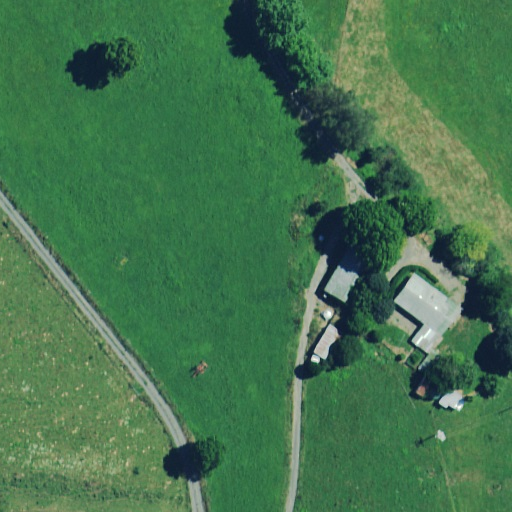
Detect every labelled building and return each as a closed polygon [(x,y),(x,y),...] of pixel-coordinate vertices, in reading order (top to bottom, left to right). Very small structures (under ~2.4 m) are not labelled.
[(373,266),(346,251),(323,292),(350,307),(373,266)] [(459,308),(412,275),(392,303),(424,325),(411,343),(427,354),(459,308)] [(479,289),(462,275),(457,282),(473,295),(479,289)] [(343,332),(330,324),(312,353),(325,361),(343,332)] [(463,398),(446,387),(436,403),(446,409),(448,406),(455,411),(463,398)]
